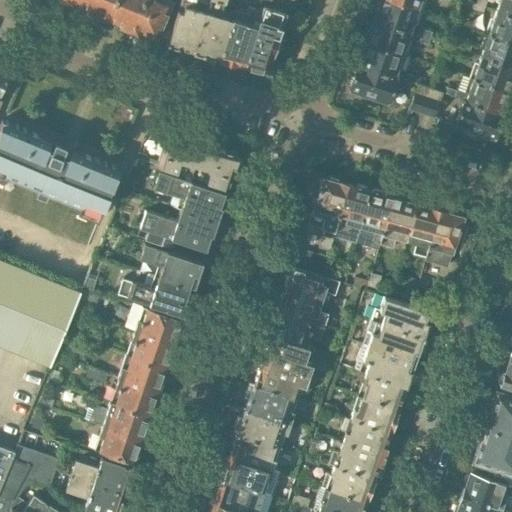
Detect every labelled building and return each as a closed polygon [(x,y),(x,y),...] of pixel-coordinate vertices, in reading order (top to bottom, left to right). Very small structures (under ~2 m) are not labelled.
[(69,0),(74,2),(72,8),(82,12),(86,0),(69,0)] [(94,11),(109,17),(115,0),(86,0),(82,12),(92,17),(94,11)] [(143,0),(115,0),(109,17),(122,22),(119,28),(129,32),(143,0)] [(171,0),(143,0),(129,32),(140,36),(142,31),(156,37),(171,0)] [(192,50),(193,50),(206,9),(209,0),(180,0),(167,42),(179,46),(180,51),(188,53),(192,50)] [(218,58),(219,58),(232,17),(231,17),(220,14),(224,0),(209,0),(206,9),(193,50),(205,54),(206,59),(213,61),(218,58)] [(377,6),(373,18),(409,31),(417,8),(393,0),(376,0),(376,4),(377,6)] [(393,0),(417,8),(419,0),(393,0)] [(511,0),(499,0),(496,10),(511,15),(511,0)] [(484,5),(475,2),(473,8),(482,11),(484,5)] [(262,5),(261,11),(245,64),(248,65),(248,67),(250,71),(258,73),(263,70),(263,69),(266,70),(272,51),(274,51),(277,50),(279,44),(277,41),(275,41),(284,12),(262,5)] [(237,62),(245,64),(261,11),(248,7),(244,20),(232,16),(231,17),(232,17),(219,58),(222,59),(221,60),(223,64),(233,67),(237,64),(237,62)] [(511,15),(496,10),(488,32),(511,40),(511,15)] [(402,53),(409,31),(373,18),(366,41),(402,53)] [(421,35),(429,37),(431,31),(423,28),(421,35)] [(511,40),(488,32),(480,55),(511,66),(511,40)] [(429,37),(421,35),(419,41),(427,44),(429,37)] [(366,41),(358,62),(395,74),(402,53),(366,41)] [(459,48),(469,51),(471,45),(461,42),(459,48)] [(469,51),(459,48),(457,53),(467,57),(469,51)] [(511,66),(480,55),(473,77),(511,91),(511,86),(511,66)] [(397,75),(395,74),(358,62),(356,61),(348,87),(352,88),(354,93),(362,96),(366,93),(388,101),(397,75)] [(0,90),(9,69),(0,65),(0,90)] [(405,79),(414,82),(417,75),(408,72),(405,79)] [(511,91),(473,77),(465,99),(501,112),(504,100),(508,100),(511,91)] [(422,112),(430,87),(418,83),(409,107),(422,112)] [(444,92),(454,95),(456,89),(446,86),(444,92)] [(430,87),(422,112),(435,116),(443,92),(430,87)] [(503,113),(501,112),(465,99),(463,98),(455,122),(478,130),(479,135),(487,138),(491,135),(495,136),(503,113)] [(115,183),(122,167),(92,154),(92,155),(73,147),(73,149),(66,146),(67,144),(55,140),(51,149),(47,147),(51,138),(33,130),(3,118),(0,125),(0,168),(103,211),(114,183),(115,183)] [(210,171),(207,179),(228,186),(234,167),(238,166),(241,158),(238,154),(239,151),(167,131),(158,162),(177,169),(181,159),(208,166),(210,171)] [(216,219),(217,217),(221,215),(224,208),(221,204),(226,190),(160,167),(154,184),(173,191),(169,203),(181,207),(216,219)] [(335,230),(348,183),(339,180),(338,177),(330,174),(327,177),(324,176),(317,197),(313,196),(311,205),(313,206),(309,223),(321,226),(335,230)] [(335,230),(333,235),(356,241),(357,236),(360,226),(370,189),(368,188),(368,185),(359,183),(356,185),(348,183),(335,230)] [(380,243),(393,195),(384,193),(383,189),(374,187),(372,189),(370,189),(360,226),(357,236),(367,239),(380,243)] [(402,198),(393,195),(380,243),(393,246),(396,236),(406,239),(416,202),(415,201),(414,198),(405,195),(402,198)] [(416,202),(406,239),(416,241),(413,252),(426,255),(440,208),(431,206),(430,203),(421,200),(418,202),(416,202)] [(218,224),(215,220),(216,219),(181,207),(177,219),(146,208),(140,225),(148,227),(144,237),(171,246),(174,236),(206,248),(211,232),(216,231),(218,224)] [(452,251),(454,243),(457,244),(459,237),(457,236),(464,215),(460,214),(459,211),(451,208),(448,211),(440,208),(426,255),(425,259),(447,265),(452,251)] [(108,225),(103,235),(114,238),(117,228),(108,225)] [(328,249),(332,237),(322,234),(318,246),(328,249)] [(162,264),(158,275),(193,287),(194,284),(197,283),(199,277),(197,274),(202,260),(145,241),(140,256),(162,264)] [(302,262),(323,269),(327,256),(307,249),(302,262)] [(0,343),(49,363),(79,289),(0,257),(0,343)] [(287,284),(285,289),(321,301),(325,290),(335,294),(340,280),(294,265),(291,273),(287,274),(285,282),(287,284)] [(368,284),(378,287),(381,274),(371,272),(368,284)] [(416,291),(429,294),(434,277),(421,274),(420,278),(416,291)] [(192,289),(193,287),(158,275),(154,287),(122,276),(117,291),(184,314),(189,299),(191,299),(194,292),(192,289)] [(92,288),(96,278),(87,276),(84,285),(92,288)] [(368,280),(355,276),(352,284),(359,286),(360,285),(363,283),(367,284),(368,280)] [(399,294),(414,298),(416,291),(420,278),(408,281),(403,279),(399,294)] [(93,298),(95,290),(84,286),(80,298),(87,301),(93,298)] [(318,310),(321,301),(285,289),(284,292),(281,292),(279,300),(281,303),(278,311),(324,327),(328,313),(318,310)] [(370,319),(423,337),(424,335),(425,335),(429,334),(432,327),(430,324),(428,323),(432,312),(385,296),(380,308),(375,306),(370,319)] [(344,297),(341,306),(352,310),(355,301),(344,297)] [(124,325),(134,329),(174,342),(178,330),(182,330),(184,324),(181,320),(183,317),(133,300),(124,325)] [(271,331),(270,334),(306,346),(306,345),(309,336),(319,340),(324,327),(278,311),(275,319),(272,320),(269,328),(271,331)] [(75,317),(70,329),(79,332),(84,321),(75,317)] [(368,344),(415,361),(418,351),(420,351),(424,350),(426,342),(424,339),(423,339),(423,337),(370,319),(367,330),(372,332),(368,344)] [(338,329),(344,331),(347,322),(341,320),(338,329)] [(171,352),(174,342),(134,329),(131,339),(135,340),(131,354),(166,366),(167,363),(171,362),(173,356),(171,352)] [(80,336),(68,332),(61,347),(73,352),(80,336)] [(306,346),(270,334),(262,358),(307,373),(311,362),(312,363),(316,360),(319,353),(317,349),(306,345),(306,346)] [(367,371),(407,384),(407,383),(409,384),(412,382),(415,375),(413,372),(411,371),(415,361),(368,344),(362,342),(354,366),(367,371)] [(165,368),(166,366),(131,354),(127,365),(122,364),(118,376),(158,390),(161,379),(166,378),(168,372),(165,368)] [(511,357),(508,356),(499,382),(511,386),(511,357)] [(304,384),(307,373),(262,358),(254,383),(291,395),(296,381),(304,384)] [(107,372),(88,366),(86,374),(104,381),(107,372)] [(56,382),(60,371),(53,369),(49,380),(56,382)] [(366,382),(362,396),(398,408),(407,384),(367,371),(363,381),(366,382)] [(119,388),(115,401),(150,414),(151,411),(155,410),(157,404),(154,400),(158,390),(118,376),(115,386),(119,388)] [(249,397),(245,407),(289,422),(293,411),(287,409),(291,395),(254,383),(250,381),(245,396),(249,397)] [(486,422),(485,424),(511,433),(511,395),(497,390),(491,409),(487,411),(485,418),(486,422)] [(398,408),(362,396),(357,408),(354,407),(350,418),(390,432),(398,408)] [(149,416),(150,414),(115,401),(112,410),(99,405),(93,408),(88,406),(84,417),(102,423),(142,437),(145,427),(149,426),(152,419),(149,416)] [(238,430),(237,431),(275,444),(280,430),(286,432),(289,422),(245,407),(242,416),(238,415),(233,429),(238,430)] [(45,417),(35,414),(32,424),(41,427),(45,417)] [(349,432),(345,442),(383,456),(387,445),(385,444),(390,432),(350,418),(346,431),(349,432)] [(103,435),(99,448),(134,460),(134,458),(139,458),(141,451),(138,447),(142,437),(102,423),(99,433),(103,435)] [(511,433),(485,424),(485,425),(482,428),(479,434),(481,438),(474,458),(511,470),(511,433)] [(229,454),(272,469),(275,458),(271,457),(275,444),(237,431),(229,454)] [(0,511),(7,511),(11,506),(18,495),(29,478),(48,486),(54,468),(58,457),(17,442),(14,450),(11,458),(0,483),(0,511)] [(381,463),(383,456),(345,442),(342,451),(333,448),(328,462),(334,464),(374,478),(379,462),(381,463)] [(0,483),(11,458),(14,450),(0,444),(0,483)] [(119,489),(124,491),(127,481),(132,479),(134,471),(132,467),(132,464),(102,454),(98,465),(76,457),(74,464),(71,473),(119,489)] [(280,472),(272,469),(229,454),(222,477),(221,478),(255,489),(263,491),(272,495),(280,472)] [(320,485),(365,501),(374,478),(334,464),(331,474),(325,472),(320,485)] [(464,489),(462,492),(510,509),(511,509),(511,496),(500,493),(504,481),(470,470),(464,489)] [(124,491),(119,489),(71,473),(66,488),(88,496),(84,507),(100,511),(120,511),(122,508),(120,503),(124,491)] [(216,486),(219,487),(214,502),(244,511),(255,511),(263,491),(255,489),(221,478),(222,477),(219,476),(216,486)] [(323,511),(322,511),(361,511),(365,501),(320,485),(316,498),(321,500),(318,510),(323,511)] [(508,511),(510,509),(462,492),(455,511),(508,511)] [(40,511),(47,502),(34,493),(28,501),(18,495),(11,506),(7,511),(40,511)] [(306,506),(309,498),(295,493),(292,501),(306,506)] [(59,511),(60,510),(47,502),(40,511),(59,511)] [(244,511),(214,502),(209,511),(244,511)]
